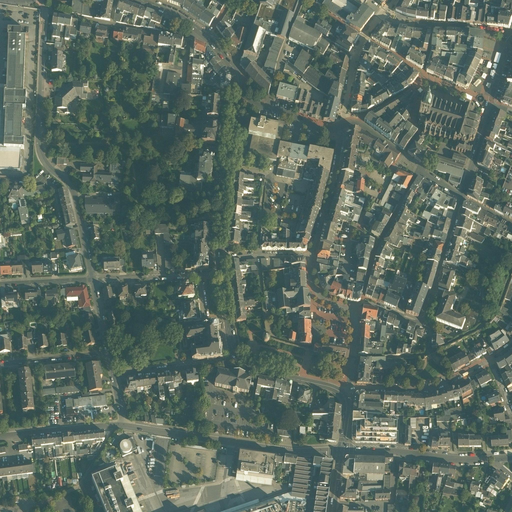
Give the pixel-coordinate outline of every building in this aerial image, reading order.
[(72,0),(72,14),(82,16),(82,4),(82,0),(72,0)] [(183,9),(189,13),(195,4),(189,0),(188,0),(184,0),(183,8),(183,9)] [(226,2),(222,0),(218,0),(216,5),(213,8),(219,13),(226,2)] [(277,0),(273,9),(260,4),(251,30),(265,34),(271,36),(270,37),(275,39),(276,39),(285,14),(293,17),(299,0),(277,0)] [(261,3),(260,4),(273,9),(277,0),(261,0),(261,3)] [(358,32),(360,33),(373,15),(372,14),(365,9),(359,5),(358,5),(350,0),(317,0),(316,3),(332,14),(333,15),(350,26),(351,27),(355,30),(358,32)] [(419,2),(417,1),(413,0),(412,0),(402,0),(401,3),(404,5),(413,8),(418,9),(419,4),(419,2)] [(511,0),(503,0),(502,4),(507,5),(506,8),(511,8),(511,0)] [(117,10),(121,11),(124,12),(127,4),(120,1),(117,10)] [(418,11),(418,9),(413,8),(404,5),(401,3),(396,12),(409,18),(416,19),(418,11)] [(459,8),(460,5),(452,3),(451,6),(451,7),(454,8),(454,11),(458,11),(459,8)] [(101,6),(89,4),(89,7),(98,8),(97,15),(101,16),(103,6),(101,6)] [(127,4),(124,12),(130,15),(134,6),(127,4)] [(189,13),(200,20),(205,12),(205,11),(195,4),(189,13)] [(511,17),(511,8),(506,8),(507,5),(502,4),(501,10),(490,9),(489,17),(489,16),(494,17),(495,12),(501,12),(500,16),(511,17)] [(467,25),(475,25),(477,11),(478,8),(478,5),(470,5),(469,9),(469,12),(467,25)] [(101,20),(110,21),(112,7),(103,6),(101,16),(101,20)] [(140,8),(134,6),(130,15),(134,16),(137,17),(140,8)] [(448,22),(456,23),(458,11),(454,11),(454,8),(451,7),(451,6),(451,7),(448,22)] [(146,11),(140,8),(137,17),(138,18),(143,20),(144,18),(146,11)] [(214,19),(215,20),(219,13),(213,8),(211,12),(212,13),(210,16),(214,19)] [(421,11),(420,19),(428,20),(429,10),(430,8),(426,8),(426,12),(421,11)] [(484,8),(483,12),(481,26),(487,26),(489,17),(490,9),(490,8),(484,8)] [(441,9),(441,10),(439,21),(445,22),(447,9),(441,9)] [(150,21),(151,21),(154,13),(146,11),(144,18),(145,19),(149,20),(150,21)] [(467,25),(469,12),(464,11),(464,13),(458,12),(457,23),(467,25)] [(210,16),(207,14),(205,12),(200,20),(209,27),(214,19),(210,16)] [(488,26),(498,27),(500,16),(501,12),(495,12),(494,17),(489,16),(489,17),(488,26)] [(116,22),(120,23),(123,15),(120,14),(119,13),(118,16),(115,15),(113,20),(116,22)] [(163,17),(154,13),(151,21),(150,22),(153,23),(159,25),(160,25),(163,17)] [(284,42),(293,17),(285,14),(276,39),(284,42)] [(511,21),(511,17),(500,16),(498,27),(500,28),(509,29),(510,26),(511,21)] [(297,17),(295,23),(302,27),(305,21),(297,17)] [(76,36),(77,32),(77,26),(78,20),(71,19),(70,28),(69,35),(76,36)] [(222,22),(222,23),(216,28),(222,36),(228,31),(229,29),(231,27),(228,24),(222,20),(222,22)] [(315,27),(328,34),(331,30),(331,29),(318,22),(315,27)] [(289,40),(304,48),(316,54),(317,54),(316,55),(322,58),(324,54),(326,52),(327,50),(328,49),(327,49),(328,48),(328,49),(329,47),(323,44),(319,42),(320,39),(322,37),(313,32),(305,28),(302,27),(295,23),(289,40)] [(384,36),(387,37),(391,27),(383,24),(376,32),(383,38),(384,36)] [(90,35),(91,29),(91,27),(81,25),(81,27),(80,33),(86,34),(86,33),(90,34),(90,35)] [(334,32),(333,33),(336,34),(337,35),(338,35),(339,36),(341,33),(345,26),(343,25),(340,30),(338,28),(335,32),(334,32)] [(341,33),(339,36),(353,44),(357,36),(357,35),(345,26),(341,33)] [(322,37),(325,39),(328,34),(315,27),(313,32),(322,37)] [(395,39),(396,38),(399,29),(391,27),(387,37),(395,39)] [(96,38),(102,39),(102,38),(105,38),(106,32),(107,31),(103,30),(103,29),(99,28),(99,29),(97,28),(97,30),(96,36),(96,38)] [(133,41),(137,42),(138,37),(141,37),(142,32),(138,31),(124,29),(123,31),(122,39),(128,40),(130,38),(133,38),(133,41)] [(222,36),(228,44),(234,36),(229,29),(228,31),(222,36)] [(239,29),(237,38),(243,42),(246,31),(245,31),(239,29)] [(399,38),(401,39),(404,40),(406,30),(399,29),(396,38),(399,38)] [(4,89),(4,90),(4,93),(4,94),(4,107),(3,108),(4,108),(4,110),(3,110),(3,111),(4,111),(6,111),(4,146),(4,148),(20,149),(23,149),(24,149),(24,148),(24,141),(24,140),(23,140),(23,141),(21,141),(22,109),(24,109),(25,109),(25,108),(26,94),(26,93),(25,93),(25,94),(23,93),(24,70),(25,38),(28,38),(29,31),(27,31),(23,31),(8,30),(8,37),(9,37),(7,64),(7,69),(7,86),(6,90),(5,90),(5,89),(4,89)] [(113,40),(122,41),(122,39),(123,31),(115,30),(114,33),(113,40)] [(244,54),(257,58),(265,34),(251,30),(244,54)] [(410,41),(411,39),(413,31),(406,30),(404,40),(410,41)] [(423,32),(414,31),(412,39),(415,40),(421,41),(420,44),(422,44),(424,45),(427,33),(423,32)] [(456,32),(446,31),(446,39),(455,40),(456,32)] [(372,40),(381,45),(383,41),(381,40),(382,39),(383,38),(376,32),(372,38),(372,40)] [(460,40),(466,41),(467,33),(456,32),(455,40),(460,40)] [(467,43),(466,45),(471,46),(473,46),(474,42),(482,43),(483,36),(481,35),(469,33),(468,41),(467,43)] [(158,46),(159,41),(150,39),(151,35),(148,34),(147,39),(141,38),(140,43),(143,43),(142,53),(143,54),(146,55),(147,54),(153,55),(154,48),(154,45),(158,46)] [(169,48),(172,48),(172,47),(174,38),(160,35),(159,41),(158,46),(169,48)] [(352,48),(353,44),(339,36),(338,35),(337,35),(335,37),(336,37),(343,41),(342,43),(352,48)] [(235,37),(234,36),(228,44),(239,50),(243,42),(237,38),(235,37)] [(176,48),(181,49),(183,39),(174,38),(172,47),(176,48)] [(390,50),(395,52),(398,44),(399,39),(398,39),(399,38),(396,38),(395,39),(394,41),(390,50)] [(271,70),(274,71),(276,65),(276,64),(279,54),(284,42),(276,39),(275,39),(264,68),(267,69),(269,70),(271,71),(271,70)] [(342,49),(349,53),(352,48),(342,43),(337,40),(335,45),(338,46),(342,49)] [(419,51),(420,47),(420,44),(421,41),(415,40),(412,48),(417,51),(419,51)] [(466,50),(466,49),(459,48),(460,40),(455,40),(455,45),(454,53),(454,56),(465,57),(465,54),(466,50)] [(199,62),(204,63),(206,46),(194,41),(194,51),(200,54),(200,56),(199,62)] [(438,44),(438,42),(432,41),(431,44),(431,48),(440,50),(446,51),(454,53),(455,45),(446,45),(438,44)] [(327,49),(328,49),(349,61),(350,56),(348,55),(346,54),(343,53),(339,51),(335,49),(330,46),(329,46),(323,42),(323,44),(329,47),(328,49),(328,48),(327,49)] [(473,46),(472,52),(482,53),(482,43),(474,42),(473,46)] [(403,45),(398,44),(395,52),(396,53),(399,55),(402,50),(403,45)] [(399,55),(404,58),(408,52),(407,52),(408,47),(403,45),(402,50),(399,55)] [(372,61),(378,51),(377,50),(375,49),(373,48),(372,48),(371,47),(370,46),(369,46),(368,46),(367,47),(367,48),(367,50),(365,50),(364,50),(362,54),(369,57),(368,59),(372,61)] [(209,64),(210,64),(216,59),(207,48),(206,58),(207,59),(206,60),(207,61),(209,64)] [(295,64),(294,67),(303,75),(308,68),(309,66),(312,62),(314,58),(316,55),(317,54),(316,54),(304,48),(295,64)] [(348,63),(349,61),(328,49),(327,50),(326,52),(331,55),(340,60),(348,64),(348,63)] [(466,50),(465,54),(469,55),(480,60),(482,53),(472,52),(471,51),(470,51),(466,50)] [(390,55),(387,54),(386,54),(383,53),(382,53),(380,52),(378,51),(372,61),(374,63),(380,66),(383,69),(384,68),(387,63),(391,56),(390,55)] [(406,60),(421,69),(423,69),(425,59),(419,57),(420,56),(418,55),(417,56),(415,54),(410,51),(406,60)] [(430,55),(427,65),(432,67),(434,61),(435,60),(436,55),(431,53),(430,55)] [(53,54),(52,63),(62,63),(62,54),(53,54)] [(245,71),(246,72),(253,64),(252,64),(253,63),(254,60),(255,61),(256,59),(257,59),(257,58),(244,54),(242,59),(241,59),(240,62),(241,62),(240,65),(240,66),(245,71)] [(360,60),(359,63),(370,68),(371,68),(374,63),(372,61),(368,59),(369,57),(362,54),(360,60)] [(346,73),(348,64),(340,60),(331,55),(331,57),(328,62),(335,66),(336,66),(335,69),(337,70),(346,73)] [(480,60),(469,55),(468,60),(479,64),(480,60)] [(402,63),(391,56),(387,63),(394,68),(396,70),(397,70),(397,69),(398,69),(402,64),(402,63)] [(450,61),(448,66),(452,67),(451,70),(457,72),(455,76),(460,78),(460,77),(462,78),(471,82),(479,64),(468,60),(465,58),(465,57),(454,56),(451,56),(450,60),(450,61)] [(220,64),(216,59),(210,64),(210,65),(214,69),(220,64)] [(432,67),(436,68),(437,67),(437,65),(440,66),(440,64),(443,65),(444,63),(439,61),(438,63),(435,62),(436,60),(435,60),(434,61),(432,67)] [(190,96),(200,97),(202,84),(202,80),(204,63),(199,62),(193,61),(193,66),(192,66),(191,85),(191,87),(190,96)] [(285,64),(292,70),(294,67),(288,62),(285,64)] [(61,72),(62,63),(52,63),(52,72),(61,72)] [(365,76),(370,78),(370,76),(369,76),(368,75),(370,68),(359,63),(357,73),(365,76)] [(213,70),(215,72),(217,75),(224,69),(220,64),(214,69),(213,70)] [(246,72),(248,75),(256,67),(253,64),(246,72)] [(292,70),(285,64),(284,70),(290,72),(293,75),(295,72),(292,70)] [(400,72),(402,73),(407,68),(407,67),(405,66),(402,64),(398,69),(397,69),(399,70),(400,72)] [(436,68),(432,67),(427,65),(426,71),(427,71),(427,72),(433,75),(436,68)] [(303,75),(294,67),(292,70),(295,72),(298,75),(302,78),(303,80),(308,84),(315,90),(319,91),(324,95),(326,96),(326,97),(328,98),(331,91),(334,85),(325,78),(320,74),(311,67),(309,66),(308,68),(303,75)] [(452,84),(453,82),(455,76),(457,72),(451,70),(452,67),(448,66),(447,72),(444,80),(452,84)] [(260,72),(256,67),(248,75),(254,82),(261,72),(260,72)] [(437,67),(436,68),(433,75),(439,78),(442,70),(437,67)] [(378,74),(387,76),(390,77),(391,75),(389,73),(383,72),(378,70),(375,70),(371,68),(370,68),(368,75),(369,76),(370,76),(372,74),(375,77),(378,74)] [(402,73),(399,75),(405,80),(412,72),(407,68),(402,73)] [(220,86),(229,87),(230,78),(229,74),(224,69),(217,75),(213,79),(209,81),(204,80),(202,80),(202,84),(213,86),(217,83),(215,81),(219,77),(220,78),(221,80),(220,86)] [(345,74),(346,73),(337,70),(337,72),(333,71),(332,73),(335,75),(335,77),(328,73),(325,78),(334,85),(337,86),(343,88),(345,74)] [(444,71),(442,70),(439,78),(444,80),(447,72),(444,71)] [(263,75),(261,72),(254,82),(263,91),(268,95),(271,83),(263,75)] [(405,80),(403,83),(408,88),(410,86),(418,77),(412,72),(405,80)] [(164,94),(169,95),(174,74),(168,73),(164,94)] [(279,86),(285,88),(288,75),(283,73),(279,86)] [(169,95),(182,96),(182,89),(176,88),(177,80),(178,77),(179,77),(180,75),(174,74),(169,95)] [(386,85),(387,84),(385,82),(382,79),(380,81),(375,77),(372,74),(370,76),(370,78),(379,86),(381,88),(382,88),(385,86),(386,85)] [(399,82),(396,78),(395,79),(391,76),(391,75),(390,77),(387,80),(389,81),(389,82),(392,85),(394,83),(396,81),(398,83),(399,82)] [(403,83),(405,80),(399,75),(398,76),(396,78),(399,82),(400,81),(402,83),(403,83)] [(356,76),(355,84),(363,86),(364,81),(365,79),(356,76)] [(370,78),(367,82),(373,87),(374,87),(377,85),(378,87),(379,86),(370,78)] [(471,82),(462,78),(461,81),(459,79),(456,84),(456,85),(465,90),(467,89),(471,82)] [(276,99),(295,104),(297,93),(300,84),(298,83),(295,80),(292,90),(285,88),(279,86),(276,99)] [(65,114),(70,114),(70,107),(69,107),(69,104),(77,97),(80,97),(79,98),(87,99),(87,94),(83,93),(83,87),(87,87),(87,82),(80,82),(80,83),(74,83),(56,100),(55,106),(54,106),(53,113),(59,113),(59,109),(65,109),(65,114)] [(403,83),(402,83),(399,84),(397,86),(402,92),(406,89),(408,88),(403,83)] [(342,90),(343,88),(337,86),(334,85),(331,91),(341,96),(342,90)] [(182,96),(190,96),(191,87),(182,86),(182,89),(182,96)] [(381,93),(378,94),(383,102),(389,99),(384,91),(382,88),(381,88),(379,86),(378,87),(377,88),(381,93)] [(394,96),(400,93),(395,86),(390,89),(394,96)] [(389,88),(387,89),(384,91),(389,99),(394,96),(390,89),(389,88)] [(364,96),(364,91),(354,89),(353,98),(362,99),(363,99),(364,96)] [(340,103),(341,96),(331,91),(328,98),(329,98),(339,103),(340,103)] [(394,102),(398,108),(402,111),(408,116),(411,112),(410,111),(412,107),(411,106),(412,105),(413,105),(413,103),(417,96),(411,91),(403,96),(394,102)] [(304,95),(297,93),(295,104),(294,104),(301,106),(299,111),(299,112),(302,113),(306,114),(305,114),(305,115),(307,115),(312,116),(311,117),(318,119),(319,118),(323,120),(326,109),(322,108),(309,104),(310,98),(304,96),(304,95)] [(373,98),(373,100),(373,108),(383,102),(378,94),(376,96),(373,98)] [(501,104),(511,107),(511,98),(503,95),(500,101),(501,104)] [(208,105),(208,108),(219,109),(220,98),(208,98),(208,101),(207,101),(206,105),(208,105)] [(334,124),(339,103),(329,98),(326,109),(323,120),(323,121),(334,124)] [(464,154),(464,153),(465,153),(465,151),(467,152),(470,153),(471,153),(470,152),(472,148),(472,147),(471,147),(469,147),(469,146),(468,147),(467,146),(467,145),(468,145),(468,144),(467,144),(467,143),(467,144),(465,143),(463,142),(463,141),(468,143),(474,141),(480,122),(476,118),(471,117),(472,114),(473,114),(473,113),(473,112),(472,111),(473,109),(474,109),(473,108),(472,108),(466,106),(466,105),(465,106),(465,107),(464,109),(463,109),(463,110),(462,110),(459,109),(460,108),(459,107),(458,109),(454,107),(455,106),(454,106),(450,105),(450,104),(449,104),(448,105),(444,104),(445,103),(444,103),(443,104),(439,103),(440,101),(439,101),(438,103),(437,101),(434,102),(432,104),(430,104),(430,105),(430,106),(425,105),(424,105),(423,105),(422,109),(421,109),(418,119),(419,120),(418,124),(419,126),(423,127),(423,128),(424,129),(423,132),(423,131),(422,132),(424,133),(423,134),(424,134),(425,133),(429,134),(428,136),(429,136),(433,137),(434,137),(434,136),(439,138),(438,139),(439,139),(439,138),(443,139),(443,140),(444,140),(444,139),(448,140),(448,142),(449,142),(449,141),(453,142),(452,143),(453,143),(453,145),(456,146),(457,146),(456,150),(455,150),(455,151),(456,151),(456,150),(458,151),(458,152),(459,152),(459,151),(461,152),(461,153),(461,152),(464,153),(464,154)] [(385,107),(380,110),(391,121),(396,117),(402,111),(398,108),(394,102),(390,104),(385,107)] [(360,113),(361,106),(352,105),(351,110),(352,112),(360,113)] [(219,109),(208,108),(208,110),(207,117),(218,118),(219,109)] [(392,133),(402,122),(396,117),(391,121),(380,110),(371,115),(392,133)] [(402,111),(396,117),(402,122),(404,123),(405,123),(409,117),(408,116),(402,111)] [(504,123),(505,118),(506,115),(496,111),(493,119),(502,122),(504,123)] [(395,135),(392,133),(371,115),(364,122),(390,141),(393,136),(395,135)] [(196,143),(200,144),(202,129),(188,128),(188,123),(177,122),(178,118),(157,117),(156,127),(176,129),(175,136),(197,139),(196,143)] [(256,118),(256,120),(282,125),(281,130),(282,130),(284,124),(256,118)] [(500,128),(502,122),(493,119),(490,126),(499,130),(500,130),(502,131),(505,132),(506,129),(502,128),(500,128)] [(277,157),(279,146),(279,144),(282,130),(281,130),(282,125),(256,120),(255,124),(250,123),(248,135),(249,136),(249,134),(253,135),(253,136),(249,156),(276,161),(277,157)] [(206,128),(206,130),(216,131),(217,124),(209,123),(206,123),(205,128),(206,128)] [(390,141),(394,144),(398,138),(399,137),(397,136),(399,134),(404,127),(405,128),(407,125),(405,123),(404,123),(395,135),(393,136),(390,141)] [(404,131),(407,133),(409,134),(412,128),(407,125),(405,128),(403,130),(404,131)] [(490,126),(488,134),(495,137),(498,138),(500,130),(499,130),(490,126)] [(406,137),(411,140),(415,135),(417,131),(412,128),(409,134),(406,137)] [(206,130),(202,129),(200,144),(215,144),(215,141),(217,131),(216,131),(206,130)] [(348,129),(347,139),(348,139),(349,135),(353,132),(359,133),(377,142),(378,141),(361,132),(348,129)] [(372,152),(377,142),(359,133),(353,132),(349,135),(348,139),(347,139),(342,169),(354,171),(361,172),(362,166),(366,167),(369,168),(369,167),(370,163),(372,152)] [(486,139),(494,142),(494,139),(495,137),(488,134),(486,139)] [(414,144),(418,147),(423,141),(424,142),(426,139),(421,135),(419,138),(414,144)] [(401,136),(399,139),(395,144),(399,147),(405,139),(403,138),(401,136)] [(411,140),(406,137),(405,139),(399,147),(404,151),(411,140)] [(490,150),(494,151),(495,149),(496,146),(485,141),(483,146),(490,149),(490,150)] [(381,152),(384,147),(380,144),(378,145),(377,144),(378,143),(377,142),(372,152),(370,163),(369,167),(376,169),(379,164),(385,155),(381,152)] [(291,146),(283,144),(280,158),(288,160),(291,146)] [(415,159),(419,162),(420,162),(426,153),(419,148),(418,147),(414,144),(407,153),(412,157),(411,157),(415,159)] [(0,169),(20,170),(20,149),(4,148),(4,146),(0,146),(0,169)] [(300,148),(291,146),(288,160),(297,162),(300,148)] [(488,156),(490,150),(490,149),(483,146),(481,152),(482,153),(488,156)] [(388,169),(393,162),(396,158),(395,154),(388,150),(386,149),(384,147),(381,152),(385,155),(379,164),(388,169)] [(309,150),(300,148),(297,162),(297,165),(303,167),(304,163),(306,163),(309,150)] [(389,148),(388,150),(395,154),(396,158),(393,162),(395,163),(400,155),(394,151),(389,148)] [(309,149),(309,150),(306,163),(305,168),(307,169),(310,169),(313,170),(317,171),(326,173),(330,153),(309,149)] [(488,170),(490,167),(491,166),(493,161),(494,159),(488,156),(482,153),(478,165),(488,170)] [(199,166),(212,168),(213,161),(214,162),(214,161),(215,161),(215,158),(214,158),(214,157),(208,156),(209,155),(205,155),(205,156),(200,155),(199,155),(198,161),(199,161),(199,166)] [(437,165),(436,170),(446,173),(450,174),(450,176),(448,183),(449,183),(456,188),(458,186),(459,186),(463,173),(462,172),(463,171),(466,159),(453,155),(452,160),(452,162),(436,157),(435,162),(438,163),(438,165),(437,165)] [(278,168),(286,170),(288,160),(280,158),(278,168)] [(286,170),(295,172),(297,165),(297,162),(288,160),(286,170)] [(111,184),(118,184),(118,179),(120,179),(121,172),(119,171),(119,169),(119,165),(113,165),(110,165),(110,175),(97,174),(97,166),(91,165),(91,166),(81,165),(80,172),(90,172),(91,172),(91,175),(90,175),(90,176),(83,176),(83,181),(90,182),(96,183),(96,182),(101,183),(101,181),(106,181),(106,183),(111,183),(111,184)] [(179,190),(201,192),(202,183),(197,182),(199,166),(195,166),(194,173),(181,172),(179,190)] [(205,183),(208,183),(209,181),(210,181),(211,180),(211,179),(211,178),(211,175),(212,168),(199,166),(197,182),(202,183),(205,183)] [(276,176),(285,177),(286,170),(278,168),(276,176)] [(295,172),(286,170),(285,177),(294,179),(301,181),(302,175),(298,174),(295,173),(295,172)] [(303,179),(310,181),(311,177),(308,176),(309,171),(308,171),(306,172),(303,179)] [(326,173),(317,171),(316,178),(311,177),(310,181),(314,182),(326,185),(328,173),(326,173)] [(395,191),(403,195),(405,190),(412,177),(397,171),(391,183),(394,184),(393,187),(394,188),(397,183),(398,184),(395,191)] [(344,191),(352,193),(353,185),(350,184),(350,182),(357,183),(357,181),(356,181),(353,180),(352,180),(340,178),(338,187),(345,189),(344,191)] [(417,179),(410,190),(415,193),(415,192),(423,181),(419,178),(417,179)] [(472,183),(469,192),(478,198),(480,198),(481,194),(482,190),(483,188),(481,187),(484,182),(474,178),(472,183)] [(356,194),(359,194),(359,198),(358,198),(357,201),(363,203),(364,200),(364,199),(362,199),(363,194),(364,182),(357,181),(357,183),(356,194)] [(415,192),(420,196),(425,189),(426,187),(428,184),(423,181),(415,192)] [(243,185),(243,183),(234,182),(234,186),(234,188),(251,190),(255,190),(255,187),(243,185)] [(380,206),(382,207),(388,196),(393,187),(394,184),(391,183),(388,189),(386,192),(383,199),(381,202),(380,206)] [(323,198),(325,189),(313,186),(309,185),(308,189),(307,194),(323,198)] [(428,194),(427,196),(429,198),(431,199),(432,199),(434,195),(438,190),(434,187),(433,187),(430,190),(428,194)] [(18,188),(18,189),(12,189),(12,190),(9,190),(9,194),(11,194),(10,199),(16,199),(16,201),(21,201),(21,204),(26,203),(25,199),(36,197),(35,193),(35,192),(28,194),(27,194),(25,194),(25,190),(21,190),(21,189),(20,188),(19,188),(18,188)] [(251,194),(251,190),(234,188),(233,195),(242,196),(243,197),(243,193),(251,194)] [(58,192),(60,201),(69,199),(67,190),(58,192)] [(436,205),(437,204),(444,193),(438,190),(434,195),(432,199),(431,199),(429,201),(431,202),(436,205)] [(403,203),(409,206),(414,195),(408,192),(407,195),(403,203)] [(485,199),(480,198),(478,198),(469,192),(468,196),(469,198),(482,205),(483,203),(485,199)] [(391,198),(398,202),(401,197),(394,193),(391,198)] [(444,204),(445,202),(449,196),(444,193),(437,204),(442,207),(444,204)] [(319,211),(323,198),(307,194),(305,201),(303,207),(319,211)] [(343,202),(345,197),(336,194),(334,201),(344,205),(345,205),(345,202),(343,202)] [(456,199),(449,196),(445,202),(449,203),(447,207),(447,209),(454,211),(454,212),(457,201),(456,199)] [(108,200),(108,201),(108,212),(115,212),(115,211),(119,210),(119,197),(114,197),(114,200),(108,200)] [(345,205),(350,207),(351,204),(353,199),(345,197),(343,202),(345,202),(345,205)] [(60,201),(62,210),(71,208),(69,199),(60,201)] [(484,205),(489,208),(493,202),(491,201),(488,200),(485,199),(483,203),(484,204),(484,205)] [(92,214),(97,213),(97,212),(97,201),(92,201),(92,200),(91,200),(85,200),(85,208),(86,208),(86,212),(92,212),(92,214)] [(97,200),(97,201),(97,212),(103,212),(103,213),(108,213),(108,212),(108,201),(104,201),(104,200),(97,200)] [(232,201),(231,208),(241,209),(241,206),(253,208),(253,204),(241,202),(232,201)] [(332,207),(342,211),(343,207),(344,205),(334,201),(333,201),(332,205),(331,207),(332,207)] [(489,208),(494,211),(498,205),(493,202),(489,208)] [(412,213),(414,209),(412,208),(409,206),(403,203),(401,208),(407,211),(412,213)] [(384,209),(391,212),(393,207),(386,204),(384,209)] [(447,209),(442,207),(437,204),(436,205),(434,208),(433,210),(444,214),(445,211),(446,211),(447,209)] [(471,214),(478,217),(481,211),(467,204),(465,205),(463,211),(471,214)] [(506,209),(503,215),(509,218),(511,219),(511,208),(510,208),(509,209),(507,208),(508,207),(507,206),(507,207),(507,208),(506,209)] [(18,209),(21,222),(27,221),(25,214),(28,213),(27,208),(27,207),(22,208),(18,209)] [(316,219),(319,211),(303,207),(301,214),(299,220),(314,225),(316,219)] [(330,213),(339,216),(347,219),(350,220),(352,221),(354,215),(352,214),(348,213),(343,211),(342,211),(332,207),(330,213)] [(494,211),(503,215),(506,209),(502,207),(501,209),(499,207),(498,208),(496,207),(494,211)] [(62,210),(64,218),(73,216),(71,208),(62,210)] [(230,216),(240,217),(241,213),(241,209),(231,208),(230,216)] [(398,215),(408,221),(410,218),(405,215),(407,211),(401,208),(398,215)] [(352,214),(354,215),(359,217),(361,211),(357,210),(354,209),(353,212),(352,214)] [(454,211),(447,209),(446,211),(445,211),(444,214),(442,219),(450,222),(454,212),(454,211)] [(432,210),(430,215),(437,218),(439,218),(442,219),(444,214),(433,210),(432,210)] [(379,217),(378,219),(387,223),(392,215),(383,211),(382,212),(381,212),(380,215),(381,215),(381,216),(380,216),(379,217)] [(470,217),(477,220),(478,217),(471,214),(463,211),(461,217),(469,220),(469,219),(470,217)] [(481,211),(478,217),(486,221),(488,215),(481,211)] [(326,226),(335,229),(336,226),(337,222),(338,222),(337,221),(338,219),(339,216),(330,213),(328,219),(326,226)] [(428,220),(430,215),(424,213),(421,218),(427,221),(428,220)] [(384,228),(387,223),(378,219),(373,216),(369,215),(366,214),(365,217),(368,218),(372,220),(373,219),(374,220),(375,220),(374,223),(375,223),(375,224),(384,228)] [(396,219),(406,225),(408,221),(398,215),(396,219)] [(488,225),(498,230),(501,222),(488,215),(486,221),(483,226),(487,228),(488,227),(488,225)] [(75,225),(73,216),(64,218),(66,227),(71,226),(75,225)] [(230,219),(230,223),(239,224),(239,221),(247,222),(248,218),(240,217),(230,216),(230,219)] [(483,226),(486,221),(478,217),(477,220),(476,222),(483,226)] [(396,219),(395,222),(405,228),(406,225),(396,219)] [(310,237),(314,225),(299,220),(296,227),(294,234),(310,237)] [(460,220),(457,230),(467,233),(471,234),(472,229),(475,230),(477,226),(473,225),(474,224),(460,220)] [(448,231),(450,225),(438,221),(438,224),(436,224),(435,225),(435,226),(437,227),(440,228),(448,231)] [(379,237),(384,228),(375,224),(373,223),(371,222),(370,222),(369,225),(372,227),(373,225),(373,227),(371,230),(372,231),(371,234),(374,235),(379,237)] [(406,228),(405,228),(395,222),(390,229),(395,232),(400,234),(402,235),(406,228)] [(497,234),(502,237),(507,224),(501,222),(498,230),(497,233),(497,234)] [(236,231),(243,232),(244,225),(239,224),(230,223),(229,230),(233,231),(236,231)] [(286,231),(288,232),(290,226),(280,223),(279,229),(280,229),(283,230),(286,231)] [(502,237),(511,242),(511,240),(511,226),(507,224),(502,237)] [(324,225),(320,244),(330,246),(332,247),(336,229),(335,229),(326,226),(324,225)] [(196,234),(208,234),(208,226),(198,226),(198,230),(196,230),(196,234)] [(403,236),(406,237),(414,238),(421,240),(422,237),(422,236),(421,236),(409,233),(410,231),(406,228),(402,235),(403,236)] [(422,236),(422,237),(427,239),(429,236),(430,230),(425,228),(424,231),(422,236)] [(440,228),(438,233),(446,236),(448,231),(440,228)] [(484,235),(489,237),(492,231),(487,228),(484,235)] [(90,230),(92,241),(100,239),(97,229),(94,229),(90,230)] [(390,229),(388,233),(398,238),(400,234),(395,232),(390,229)] [(446,236),(438,233),(432,231),(430,230),(429,236),(441,241),(440,243),(444,244),(446,236)] [(466,237),(467,233),(457,230),(455,238),(464,241),(465,242),(467,237),(466,237)] [(65,239),(67,248),(77,246),(74,232),(74,231),(73,232),(65,233),(64,231),(57,232),(58,240),(62,239),(62,238),(65,238),(65,239)] [(227,245),(239,246),(239,242),(241,242),(241,237),(240,237),(240,236),(245,236),(246,232),(243,232),(236,231),(235,234),(233,233),(229,233),(228,233),(228,238),(227,245)] [(394,246),(398,238),(388,233),(384,241),(394,246)] [(473,241),(482,245),(485,240),(478,236),(478,238),(471,234),(467,233),(466,237),(467,237),(468,238),(473,241)] [(198,239),(198,243),(208,243),(208,234),(196,234),(196,239),(198,239)] [(308,243),(310,237),(294,234),(293,234),(293,236),(296,237),(296,238),(299,239),(299,238),(300,238),(300,239),(300,240),(298,240),(298,242),(308,243)] [(394,246),(397,247),(399,242),(401,243),(402,243),(404,239),(402,239),(398,238),(394,246)] [(455,238),(452,247),(459,249),(459,246),(461,243),(463,244),(464,241),(455,238)] [(359,255),(358,261),(360,261),(368,263),(370,253),(371,249),(372,250),(374,241),(364,239),(363,247),(358,246),(356,255),(359,255)] [(271,250),(271,242),(269,242),(267,242),(267,240),(265,240),(264,240),(260,240),(260,248),(262,250),(271,250)] [(306,250),(308,243),(298,242),(296,241),(295,245),(291,245),(289,245),(289,251),(295,251),(304,251),(306,250)] [(194,254),(194,259),(208,259),(208,256),(208,243),(198,243),(195,243),(195,247),(196,247),(196,254),(194,254)] [(435,243),(434,246),(433,248),(442,251),(444,245),(435,243)] [(320,244),(318,253),(329,255),(330,246),(320,244)] [(382,244),(378,251),(391,256),(392,252),(387,250),(387,249),(386,249),(387,248),(388,246),(382,244)] [(452,247),(450,252),(460,256),(464,257),(468,259),(470,253),(468,252),(468,251),(466,250),(466,251),(462,250),(459,249),(452,247)] [(376,255),(375,259),(383,261),(384,262),(385,259),(389,260),(391,256),(378,251),(376,254),(376,255)] [(432,251),(431,254),(423,251),(421,256),(428,258),(427,262),(437,265),(441,255),(432,251)] [(459,258),(460,256),(450,252),(448,258),(460,262),(472,267),(474,264),(461,259),(459,258)] [(79,255),(75,255),(68,257),(71,272),(82,269),(79,255)] [(147,268),(147,269),(153,268),(153,264),(153,257),(153,255),(148,256),(149,257),(141,257),(142,269),(147,268)] [(471,269),(472,267),(460,262),(448,258),(447,263),(456,267),(457,264),(459,265),(471,270),(471,269)] [(104,261),(104,270),(119,270),(119,267),(120,267),(119,261),(119,259),(112,259),(112,261),(104,261)] [(208,259),(194,259),(191,259),(191,269),(194,269),(199,269),(203,269),(208,269),(208,259)] [(285,269),(284,266),(284,263),(284,260),(284,259),(279,259),(279,268),(273,268),(273,270),(285,269)] [(373,265),(374,265),(381,267),(383,261),(375,259),(373,265)] [(329,262),(328,268),(331,268),(336,269),(337,269),(338,264),(338,262),(339,262),(332,261),(329,262)] [(368,263),(360,261),(359,267),(358,270),(366,271),(368,263)] [(435,273),(437,265),(427,262),(426,265),(429,266),(427,270),(422,287),(428,289),(430,290),(433,281),(435,273)] [(8,275),(11,275),(11,264),(11,263),(7,264),(7,265),(5,265),(4,266),(2,264),(0,264),(0,268),(0,269),(1,274),(1,275),(4,275),(8,275)] [(20,264),(11,264),(11,275),(22,274),(22,266),(22,263),(20,264)] [(32,274),(43,273),(42,263),(39,263),(39,265),(36,265),(36,263),(29,264),(29,267),(32,267),(32,274)] [(51,263),(42,263),(43,273),(52,273),(51,263)] [(458,268),(456,267),(447,263),(445,269),(455,272),(456,271),(459,272),(460,269),(458,268)] [(374,265),(372,272),(379,274),(380,274),(380,275),(381,270),(380,270),(381,267),(374,265)] [(316,266),(317,274),(318,274),(327,273),(326,270),(326,267),(316,266)] [(454,277),(455,272),(445,269),(443,275),(448,276),(445,285),(440,283),(439,288),(439,289),(449,293),(451,286),(452,284),(453,285),(455,279),(456,278),(454,277)] [(356,280),(364,282),(366,272),(358,271),(357,277),(356,280)] [(371,272),(370,278),(378,281),(378,279),(379,274),(372,272),(371,272)] [(241,274),(239,274),(230,275),(231,283),(232,283),(232,289),(244,288),(245,288),(245,283),(241,284),(241,279),(241,274)] [(294,282),(290,282),(289,282),(289,286),(286,286),(286,292),(287,292),(289,292),(289,291),(293,291),(306,291),(305,278),(305,276),(305,275),(305,274),(293,274),(294,278),(294,282)] [(382,275),(381,280),(378,279),(378,281),(377,281),(376,285),(381,287),(381,286),(383,282),(384,280),(385,276),(383,275),(382,275)] [(324,291),(329,294),(331,289),(330,288),(328,288),(329,285),(330,284),(329,277),(319,278),(318,278),(322,288),(324,291)] [(370,278),(368,286),(372,287),(375,288),(376,285),(377,281),(378,281),(370,278)] [(396,286),(404,289),(406,282),(395,278),(395,279),(393,285),(396,286)] [(335,285),(334,285),(330,295),(337,298),(338,297),(341,288),(342,285),(337,283),(335,285)] [(178,294),(178,299),(194,297),(194,296),(195,296),(195,295),(194,293),(193,293),(193,291),(192,287),(192,286),(188,286),(186,287),(186,285),(180,286),(180,285),(176,285),(177,290),(178,293),(178,294)] [(405,313),(418,318),(420,312),(422,308),(421,308),(428,289),(422,287),(416,285),(405,313)] [(380,293),(381,293),(387,295),(388,290),(389,289),(381,286),(381,287),(380,290),(380,291),(380,293)] [(135,295),(135,298),(136,298),(140,298),(140,297),(146,296),(146,287),(140,287),(135,287),(135,295)] [(346,300),(351,301),(353,291),(354,289),(354,288),(353,288),(352,287),(352,288),(352,287),(348,287),(348,290),(346,300)] [(365,296),(371,299),(373,293),(374,289),(375,288),(372,287),(370,292),(367,291),(365,296)] [(67,297),(80,296),(81,302),(79,303),(80,308),(83,308),(90,306),(90,307),(90,306),(86,288),(66,289),(66,290),(67,296),(67,297)] [(119,298),(128,298),(127,295),(127,288),(118,288),(118,296),(119,298)] [(232,289),(233,299),(242,297),(242,295),(244,295),(243,291),(244,291),(244,288),(232,289)] [(338,297),(344,299),(346,290),(341,288),(338,297)] [(103,295),(105,300),(113,298),(112,295),(111,289),(103,290),(104,295),(103,295)] [(51,300),(52,306),(57,306),(57,300),(58,300),(57,290),(53,290),(53,292),(46,293),(46,294),(45,294),(45,298),(45,300),(46,300),(51,300)] [(25,292),(25,300),(37,300),(37,297),(37,291),(25,292)] [(297,307),(298,309),(299,309),(310,308),(309,302),(308,291),(306,292),(296,292),(296,296),(297,303),(297,307)] [(361,295),(362,293),(356,292),(353,291),(351,301),(351,302),(358,303),(360,301),(361,295)] [(5,301),(5,303),(17,302),(17,294),(16,294),(16,292),(11,292),(11,294),(5,295),(5,297),(5,299),(5,300),(5,301)] [(289,310),(287,297),(287,292),(286,292),(277,292),(279,311),(286,310),(289,310)] [(384,304),(387,295),(381,293),(378,301),(384,304)] [(437,321),(462,330),(465,323),(466,321),(465,321),(450,315),(456,299),(446,294),(443,301),(444,301),(443,304),(437,321)] [(390,296),(387,295),(384,304),(392,307),(396,299),(392,297),(393,296),(391,295),(390,296)] [(234,306),(243,304),(243,300),(242,297),(233,299),(234,306)] [(180,309),(181,313),(195,311),(194,305),(195,305),(195,304),(194,303),(193,303),(192,304),(182,305),(182,308),(180,309)] [(244,311),(244,308),(243,304),(234,306),(235,313),(244,311)] [(363,307),(361,322),(369,324),(370,320),(370,319),(373,319),(375,320),(378,310),(372,309),(363,307)] [(504,316),(511,319),(511,312),(502,308),(500,314),(504,316)] [(299,312),(299,315),(296,315),(297,318),(299,318),(310,318),(310,315),(310,309),(299,310),(299,309),(298,309),(290,310),(289,310),(286,310),(286,313),(299,312)] [(196,317),(195,311),(181,313),(181,317),(183,317),(183,320),(186,320),(193,319),(194,319),(195,319),(196,319),(197,318),(196,317)] [(245,311),(244,311),(235,313),(236,322),(246,321),(245,316),(246,316),(245,311)] [(469,311),(465,321),(466,321),(465,323),(467,324),(470,316),(477,319),(478,315),(469,311)] [(108,315),(110,327),(118,325),(115,313),(108,315)] [(85,317),(87,326),(94,324),(92,315),(85,317)] [(386,324),(393,326),(396,318),(389,315),(388,320),(387,322),(387,323),(386,324)] [(467,324),(474,327),(477,319),(470,316),(467,324)] [(369,328),(370,328),(370,326),(372,326),(373,326),(373,325),(373,324),(372,323),(372,321),(370,320),(369,324),(361,322),(361,323),(359,324),(360,326),(360,327),(369,328)] [(409,324),(400,320),(398,328),(401,329),(407,332),(409,324)] [(509,326),(511,328),(511,324),(504,320),(503,322),(509,326)] [(182,324),(182,331),(187,330),(187,327),(194,327),(193,322),(186,323),(182,324)] [(299,336),(301,336),(310,337),(310,327),(310,322),(300,323),(298,323),(298,327),(299,327),(299,336)] [(462,330),(464,333),(467,332),(474,329),(474,327),(467,324),(465,323),(462,330)] [(195,344),(196,345),(199,345),(199,349),(196,349),(196,348),(194,348),(194,347),(191,347),(191,348),(191,354),(192,360),(200,359),(221,356),(219,342),(218,342),(217,337),(216,329),(217,329),(216,324),(202,326),(202,329),(194,330),(186,332),(187,340),(188,340),(189,340),(189,339),(195,338),(194,339),(194,342),(195,344)] [(415,327),(409,324),(407,332),(406,334),(410,336),(412,337),(413,334),(415,327)] [(360,327),(359,339),(369,341),(369,338),(370,338),(370,335),(369,335),(369,333),(369,328),(360,327)] [(424,331),(415,327),(413,334),(412,337),(412,341),(412,342),(415,343),(417,336),(422,338),(423,334),(424,331)] [(83,341),(84,347),(91,345),(97,344),(94,333),(95,333),(95,332),(93,332),(86,334),(82,335),(84,335),(85,341),(83,341)] [(505,337),(504,338),(503,336),(500,332),(495,336),(490,339),(492,342),(491,343),(492,346),(495,352),(501,348),(509,342),(505,337)] [(310,337),(301,336),(299,336),(295,335),(292,335),(289,334),(289,337),(288,341),(294,343),(300,344),(310,346),(311,337),(310,337)] [(56,340),(57,347),(67,346),(66,338),(65,335),(58,336),(58,340),(56,340)] [(432,348),(436,348),(444,344),(442,340),(441,340),(442,337),(441,337),(433,336),(433,340),(432,347),(432,348)] [(38,338),(39,349),(48,348),(47,337),(42,337),(42,338),(38,338)] [(385,340),(385,339),(380,338),(380,342),(369,341),(359,339),(359,350),(375,351),(375,349),(383,350),(384,342),(385,340)] [(18,346),(19,351),(27,350),(26,339),(18,340),(19,346),(18,346)] [(474,351),(478,358),(486,354),(483,348),(485,347),(481,339),(475,343),(478,347),(476,348),(477,349),(474,351)] [(0,349),(0,353),(9,352),(9,346),(8,342),(8,341),(7,341),(0,341),(0,349)] [(324,347),(322,347),(321,353),(324,353),(324,355),(327,355),(328,355),(328,354),(328,352),(331,353),(331,355),(331,356),(334,356),(334,357),(335,355),(335,353),(338,354),(337,356),(337,357),(338,357),(341,357),(341,358),(341,356),(342,354),(344,355),(344,357),(344,358),(348,358),(349,353),(349,348),(325,344),(324,347)] [(321,354),(321,353),(322,347),(315,345),(314,346),(313,351),(313,352),(315,353),(321,354)] [(503,359),(508,366),(509,368),(511,366),(511,365),(511,351),(511,352),(511,353),(510,355),(509,354),(506,357),(507,358),(504,360),(503,359)] [(448,362),(453,371),(470,362),(465,353),(448,362)] [(358,368),(370,369),(370,365),(371,363),(371,359),(366,359),(366,360),(359,359),(359,363),(358,368)] [(371,359),(371,363),(376,363),(379,363),(379,366),(378,370),(379,370),(382,370),(384,370),(385,370),(385,365),(385,359),(371,359)] [(508,372),(509,374),(510,375),(511,373),(511,371),(509,368),(508,366),(503,359),(496,363),(500,371),(505,368),(508,372)] [(86,365),(90,392),(98,391),(101,390),(99,377),(102,376),(100,363),(86,365)] [(44,368),(46,381),(51,380),(51,379),(55,378),(55,380),(60,379),(60,378),(65,377),(65,379),(70,378),(75,377),(75,378),(75,371),(74,371),(73,366),(50,369),(50,367),(44,368)] [(357,375),(369,376),(370,369),(358,368),(357,375)] [(378,370),(370,369),(369,376),(372,377),(376,377),(379,378),(379,374),(380,373),(379,373),(379,370),(378,370)] [(22,407),(22,411),(34,410),(33,397),(32,397),(29,370),(19,371),(22,407)] [(251,385),(250,385),(250,384),(251,378),(244,377),(244,375),(241,374),(237,373),(233,372),(233,374),(225,373),(218,371),(215,386),(222,388),(233,390),(233,391),(233,393),(236,394),(236,392),(237,392),(237,391),(248,393),(249,388),(250,388),(250,387),(251,387),(253,388),(253,385),(251,385)] [(187,381),(187,383),(198,382),(197,376),(196,376),(195,372),(186,373),(187,381)] [(476,379),(480,385),(484,383),(485,384),(492,381),(487,372),(476,377),(476,379)] [(502,377),(505,383),(511,379),(511,373),(510,375),(509,374),(502,377)] [(178,374),(171,375),(173,385),(181,383),(181,381),(183,381),(182,377),(180,377),(180,375),(180,374),(179,374),(178,374)] [(174,396),(173,385),(171,375),(169,375),(164,376),(166,385),(169,385),(170,386),(171,387),(169,387),(170,397),(174,396)] [(356,384),(368,384),(369,376),(357,375),(357,376),(356,384)] [(162,386),(166,385),(164,376),(160,376),(157,376),(157,377),(158,387),(160,398),(164,397),(163,389),(162,388),(161,389),(161,387),(162,386)] [(151,388),(151,386),(150,377),(143,378),(144,388),(147,388),(147,389),(148,390),(149,390),(150,390),(151,389),(151,388)] [(154,387),(158,387),(157,377),(150,377),(151,386),(154,385),(154,387)] [(260,387),(265,388),(267,379),(259,377),(257,386),(255,396),(257,397),(259,397),(260,388),(259,388),(260,387)] [(140,388),(144,388),(143,378),(136,379),(137,389),(140,388)] [(137,389),(136,379),(127,380),(127,385),(128,391),(133,391),(133,389),(137,389)] [(265,388),(271,389),(268,401),(272,402),(272,401),(275,390),(276,381),(267,379),(265,388)] [(276,381),(275,390),(272,401),(276,401),(278,391),(280,392),(282,383),(276,381)] [(468,382),(460,387),(463,392),(464,394),(472,390),(473,389),(469,383),(468,382)] [(278,401),(281,402),(282,398),(283,392),(286,393),(286,395),(290,396),(290,393),(292,385),(282,383),(280,392),(278,401)] [(80,386),(56,389),(56,394),(56,395),(82,392),(80,386)] [(309,394),(309,392),(309,391),(308,391),(306,390),(305,391),(304,391),(300,390),(299,395),(298,401),(307,403),(307,401),(310,402),(311,395),(309,394)] [(473,392),(472,390),(464,394),(463,392),(461,393),(462,397),(463,401),(473,395),(473,392)] [(291,400),(298,401),(299,395),(292,393),(291,396),(291,400)] [(363,405),(363,404),(364,400),(365,394),(357,393),(355,395),(354,404),(363,405)] [(78,400),(74,401),(73,400),(65,401),(66,404),(66,410),(72,409),(79,409),(78,408),(78,407),(79,407),(86,407),(92,406),(92,408),(98,407),(107,407),(106,397),(97,397),(97,394),(85,396),(86,399),(78,399),(78,400)] [(365,394),(364,400),(372,400),(372,404),(372,405),(383,405),(383,403),(385,394),(365,394)] [(487,397),(490,406),(501,402),(498,394),(492,395),(487,397)] [(425,407),(425,406),(423,396),(415,396),(414,406),(414,407),(415,407),(415,406),(425,407)] [(354,404),(353,413),(360,413),(382,415),(383,408),(383,405),(372,405),(363,404),(363,405),(354,404)] [(329,412),(328,416),(339,417),(341,408),(330,406),(329,412)] [(55,418),(66,417),(65,408),(65,407),(54,408),(55,418)] [(496,417),(497,421),(504,420),(505,419),(505,418),(504,415),(505,415),(504,414),(504,415),(503,410),(494,411),(495,417),(496,417)] [(352,443),(376,443),(376,423),(372,423),(373,416),(360,416),(353,415),(353,423),(352,422),(352,443)] [(337,430),(339,421),(328,419),(327,426),(326,429),(328,429),(337,430)] [(397,424),(380,423),(379,443),(396,444),(397,424)] [(449,435),(438,436),(439,441),(438,448),(449,447),(449,435)] [(469,447),(469,438),(460,437),(460,436),(456,436),(456,441),(456,443),(458,443),(458,447),(469,447)] [(475,438),(469,438),(469,447),(481,447),(481,438),(475,438)] [(507,438),(499,438),(500,448),(509,447),(508,443),(508,438),(507,438)] [(137,451),(132,439),(117,445),(122,457),(137,451)] [(272,480),(275,463),(275,458),(239,453),(238,460),(236,475),(235,482),(271,487),(272,480)] [(384,473),(390,473),(390,468),(388,467),(388,465),(392,464),(392,456),(384,456),(384,459),(384,473)] [(313,467),(321,469),(322,462),(297,458),(296,466),(295,466),(293,486),(292,489),(292,493),(291,498),(306,500),(308,500),(313,467)] [(343,474),(353,475),(354,458),(347,458),(345,459),(344,465),(342,474),(343,474)] [(353,475),(363,475),(384,476),(384,473),(384,459),(354,458),(353,475)] [(317,490),(313,511),(325,511),(333,464),(322,462),(321,469),(318,486),(317,486),(317,490)] [(406,478),(410,479),(410,478),(411,467),(399,466),(398,471),(399,471),(398,477),(399,478),(399,479),(405,480),(406,478)] [(443,476),(448,477),(449,468),(439,466),(438,476),(441,476),(442,476),(443,476)] [(419,469),(411,467),(410,478),(410,479),(409,481),(409,485),(413,486),(414,478),(418,479),(418,475),(419,469)] [(120,468),(115,470),(114,470),(117,477),(120,476),(123,482),(120,484),(128,503),(131,502),(133,509),(131,510),(131,511),(141,511),(127,476),(124,477),(120,468)] [(131,511),(131,510),(133,509),(131,502),(128,503),(120,484),(123,482),(120,476),(117,477),(114,470),(115,470),(114,470),(103,474),(92,479),(104,511),(131,511)] [(492,479),(495,481),(498,483),(504,476),(498,471),(492,479)] [(504,476),(498,483),(504,487),(509,480),(504,476)] [(493,490),(498,483),(495,481),(490,488),(493,490)] [(350,492),(350,487),(351,483),(342,482),(341,492),(350,493),(351,493),(351,492),(350,492)] [(470,491),(478,493),(480,485),(472,482),(470,491)] [(443,494),(461,497),(461,496),(463,487),(449,484),(446,483),(443,494)] [(499,494),(504,487),(498,483),(493,490),(498,494),(499,494)] [(375,496),(375,500),(390,500),(389,491),(383,491),(383,492),(375,492),(375,496)] [(398,504),(404,504),(404,501),(408,502),(408,496),(408,492),(396,491),(395,496),(396,496),(395,501),(398,501),(398,504)] [(355,493),(351,493),(350,493),(341,492),(340,499),(349,500),(356,500),(356,499),(355,493)] [(258,500),(223,511),(252,511),(267,507),(278,503),(279,506),(290,502),(305,504),(306,500),(291,498),(292,493),(259,504),(258,500)] [(290,502),(279,506),(281,511),(304,511),(305,504),(290,502)] [(268,511),(281,511),(279,506),(278,503),(267,507),(268,511)]
